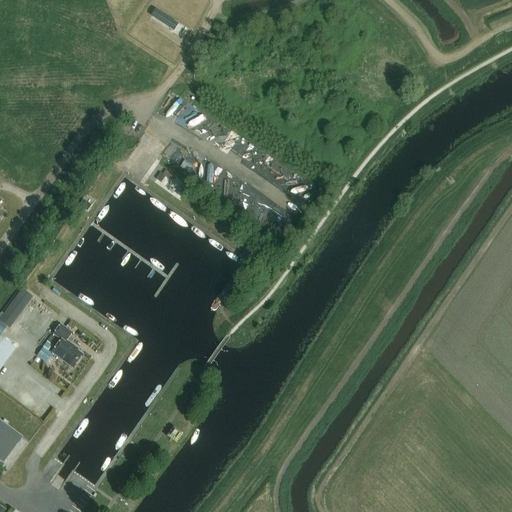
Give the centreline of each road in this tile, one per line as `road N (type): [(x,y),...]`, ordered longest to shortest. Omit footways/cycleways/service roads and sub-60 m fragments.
road 1 (track): [(218,0),(159,94),(94,119),(36,195)]
road 2 (track): [(387,0),(445,59),(511,25)]
